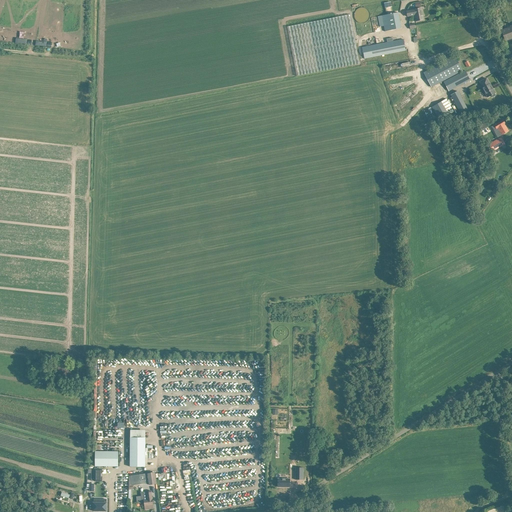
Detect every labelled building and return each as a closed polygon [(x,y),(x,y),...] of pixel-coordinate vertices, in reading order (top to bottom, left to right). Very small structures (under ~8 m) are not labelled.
[(415,16),(416,22),(423,20),(422,13),(423,13),(422,8),(406,11),(407,17),(415,16)] [(399,13),(382,16),(378,17),(380,27),(384,26),(385,32),(401,29),(399,13)] [(359,64),(350,15),(287,27),(296,76),(359,64)] [(510,27),(502,31),(505,41),(511,38),(511,25),(510,27)] [(406,51),(406,50),(404,40),(362,48),(364,59),(404,51),(406,51)] [(455,56),(451,59),(424,73),(431,87),(461,72),(462,73),(444,82),(449,91),(470,80),(465,71),(463,72),(455,56)] [(486,78),(479,82),(482,88),(487,98),(491,95),(492,97),(495,96),(494,94),(495,93),(490,84),(486,78)] [(441,102),(432,107),(439,120),(448,114),(448,115),(453,112),(446,99),(441,102)] [(499,123),(491,127),(498,137),(502,135),(504,134),(508,131),(506,127),(504,127),(503,125),(505,124),(503,120),(499,123)] [(505,145),(502,138),(489,145),(493,151),(505,145)] [(146,467),(146,438),(130,438),(130,467),(146,467)] [(118,452),(95,451),(95,466),(118,467),(118,452)] [(186,465),(189,487),(195,486),(192,465),(186,465)] [(162,468),(163,475),(168,474),(168,477),(171,477),(171,473),(175,473),(175,479),(178,479),(178,467),(173,467),(173,468),(162,468)] [(303,468),(295,468),(295,480),(303,480),(303,468)] [(148,473),(147,474),(148,483),(149,485),(156,484),(155,472),(148,473)] [(147,474),(132,476),(133,485),(148,483),(147,474)] [(290,479),(278,479),(278,487),(290,487),(290,479)] [(149,491),(141,492),(142,504),(144,504),(145,506),(145,510),(150,509),(149,505),(153,505),(153,500),(152,491),(149,491)] [(171,496),(166,496),(166,504),(170,504),(170,501),(176,501),(176,498),(171,498),(171,496)] [(93,502),(93,511),(107,511),(107,499),(101,499),(101,502),(93,502)]
